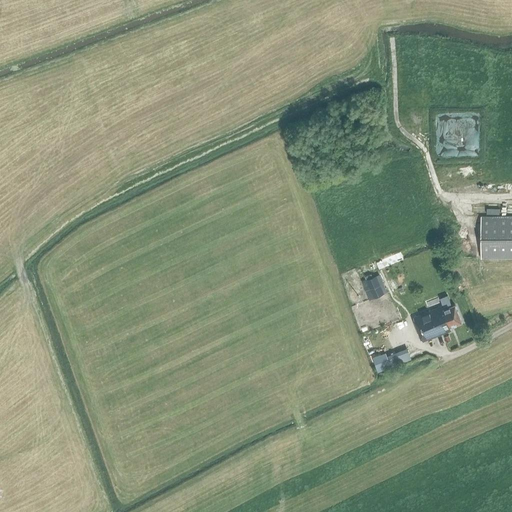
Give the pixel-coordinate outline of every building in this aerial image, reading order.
[(511,216),(481,217),(481,259),(511,258),(511,216)] [(362,279),(369,297),(386,291),(379,273),(362,279)] [(450,327),(462,323),(455,305),(443,310),(442,307),(413,318),(422,342),(452,331),(450,327)] [(407,347),(391,351),(394,362),(410,358),(407,347)] [(382,359),(374,362),(377,370),(385,366),(382,359)]
